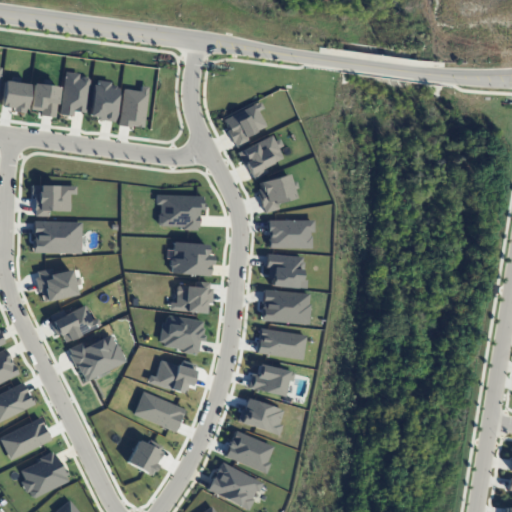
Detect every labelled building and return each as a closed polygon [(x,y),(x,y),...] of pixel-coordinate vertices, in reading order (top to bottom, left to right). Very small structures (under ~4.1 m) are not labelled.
[(59,115),(73,116),(73,112),(83,113),(87,76),(64,73),(59,115)] [(25,113),(28,84),(19,83),(19,77),(11,76),(11,81),(2,81),(0,107),(11,108),(10,112),(25,113)] [(120,87),(94,80),(86,115),(111,122),(120,87)] [(29,109),(40,110),(39,116),(55,118),(58,86),(50,86),(50,83),(32,81),(29,109)] [(147,87),(140,86),(139,91),(121,89),(117,125),(142,128),(147,87)] [(221,120),(234,147),(248,141),(245,136),(264,126),(254,104),(221,120)] [(238,150),(251,179),(266,172),(264,166),(281,158),(271,135),(238,150)] [(257,182),(259,191),(256,192),(262,213),(278,209),(276,203),(294,198),(287,173),(257,182)] [(48,210),(69,211),(69,194),(74,194),(75,186),(31,184),(30,196),(35,196),(34,216),(48,216),(48,210)] [(80,222),(32,221),(31,252),(79,253),(80,222)] [(209,276),(210,255),(205,255),(205,244),(171,242),(171,251),(179,251),(179,259),(168,259),(168,274),(209,276)] [(269,286),(304,288),(305,280),(300,280),(301,257),(264,255),(263,267),(270,267),(269,286)] [(0,382),(17,374),(4,349),(0,350),(0,382)] [(247,509),(259,481),(220,464),(213,479),(210,477),(204,491),(247,509)]
